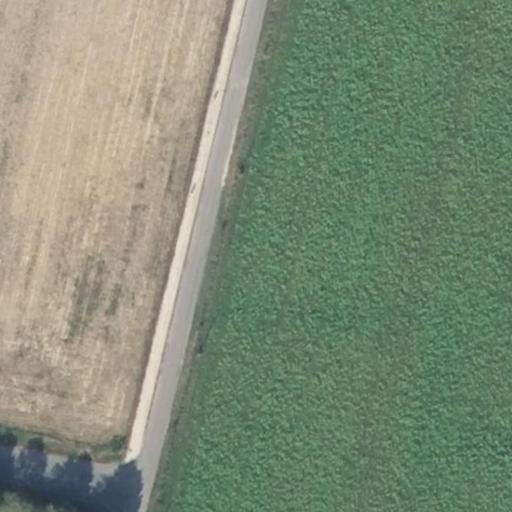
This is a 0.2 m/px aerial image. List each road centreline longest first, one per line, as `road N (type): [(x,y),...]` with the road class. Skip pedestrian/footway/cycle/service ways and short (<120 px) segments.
road 1 (unclassified): [(140,498),(258,0)]
road 2 (tertiary): [(140,498),(0,465)]
